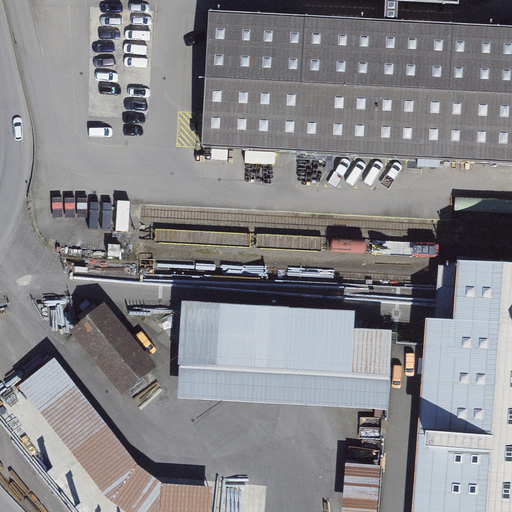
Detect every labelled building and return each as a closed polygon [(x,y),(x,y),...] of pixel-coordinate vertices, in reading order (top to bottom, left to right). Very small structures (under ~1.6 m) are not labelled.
[(149,9),(89,6),(87,38),(148,41),(149,9)] [(511,31),(210,16),(204,150),(511,165),(511,31)] [(445,452),(441,511),(511,511),(511,266),(459,263),(458,281),(457,292),(455,321),(447,436),(431,435),(430,451),(445,452)] [(105,302),(70,330),(121,396),(157,368),(105,302)] [(386,410),(392,331),(354,329),(355,311),(181,302),(177,398),(386,410)] [(455,321),(427,319),(412,511),(441,511),(445,452),(430,451),(431,435),(447,436),(455,321)] [(54,358),(19,386),(97,486),(133,459),(54,358)] [(347,467),(342,511),(377,511),(381,470),(347,467)]
